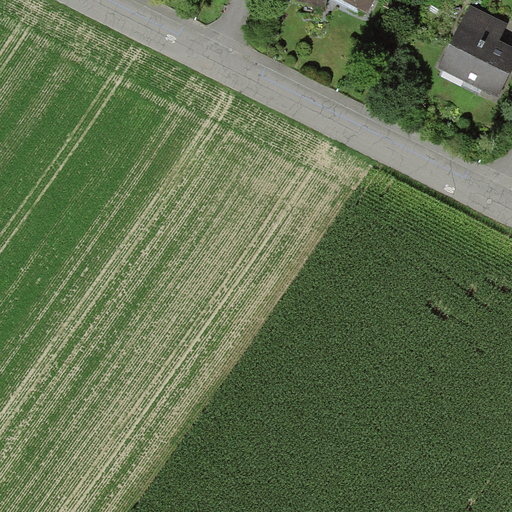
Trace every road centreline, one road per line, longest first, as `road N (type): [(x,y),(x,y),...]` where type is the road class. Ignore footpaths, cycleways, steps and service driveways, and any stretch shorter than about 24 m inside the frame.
road 1 (residential): [(216,60),(500,205)]
road 2 (residential): [(92,0),(216,60)]
